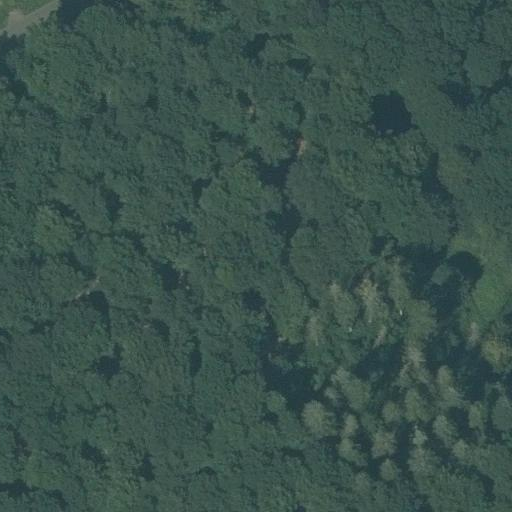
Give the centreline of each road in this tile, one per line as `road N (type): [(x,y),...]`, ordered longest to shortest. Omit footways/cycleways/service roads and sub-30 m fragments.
road 1 (unknown): [(122,511),(98,356),(83,171),(59,44),(41,24)]
road 2 (track): [(41,24),(131,47),(407,188)]
